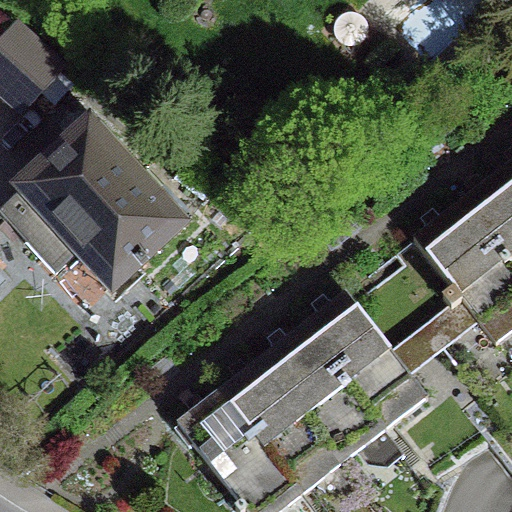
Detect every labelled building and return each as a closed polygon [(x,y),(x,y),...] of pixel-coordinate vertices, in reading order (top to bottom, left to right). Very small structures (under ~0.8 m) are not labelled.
[(58,70),(12,29),(0,42),(0,98),(17,114),(58,70)] [(75,254),(107,288),(171,228),(84,134),(0,212),(0,221),(50,276),(75,254)] [(511,162),(493,178),(511,202),(511,162)] [(511,202),(493,178),(451,210),(511,288),(511,202)] [(446,314),(457,306),(491,349),(511,332),(511,288),(451,210),(408,244),(448,295),(438,303),(446,314)] [(340,297),(298,330),(380,436),(423,402),(340,297)] [(380,436),(298,330),(256,363),(338,468),(380,436)] [(338,468),(256,363),(214,395),(297,501),(338,468)] [(214,395),(172,428),(237,511),(282,511),(297,501),(214,395)]
